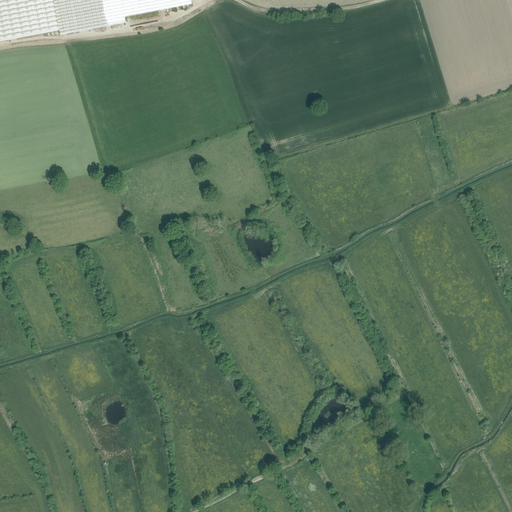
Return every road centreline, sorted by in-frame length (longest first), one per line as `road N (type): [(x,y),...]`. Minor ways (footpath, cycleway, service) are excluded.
road 1 (track): [(0,47),(149,32),(221,0)]
road 2 (track): [(349,511),(312,453),(195,511)]
road 3 (track): [(420,511),(511,393)]
road 4 (track): [(238,0),(278,14),(378,0)]
